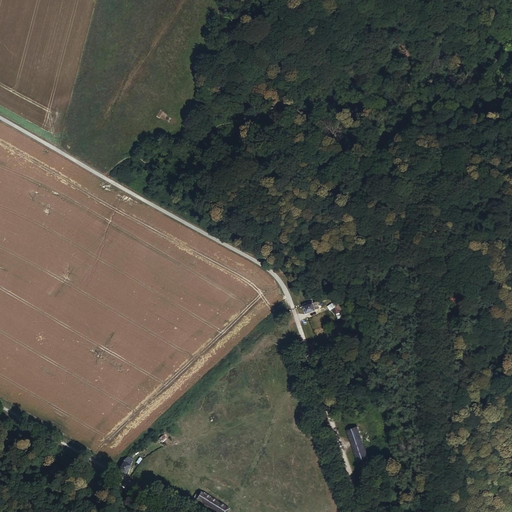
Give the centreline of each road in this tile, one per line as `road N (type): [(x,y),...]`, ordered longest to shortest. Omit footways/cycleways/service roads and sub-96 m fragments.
road 1 (track): [(101,177),(125,156),(190,147),(232,96),(278,126),(345,77),(398,110),(424,80),(439,76),(474,108),(511,68)]
road 2 (unclassified): [(293,308),(282,282),(251,258),(0,119)]
road 3 (residential): [(0,404),(111,471)]
